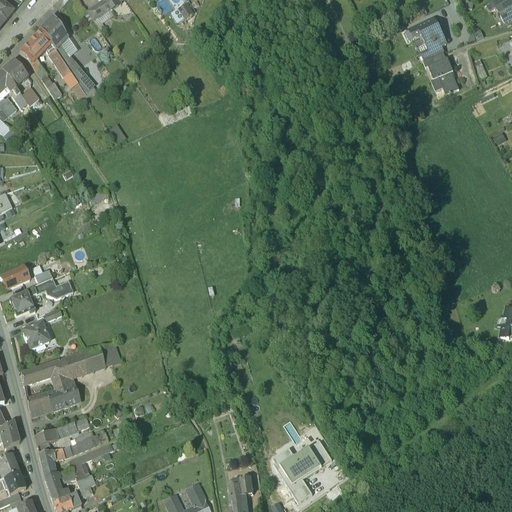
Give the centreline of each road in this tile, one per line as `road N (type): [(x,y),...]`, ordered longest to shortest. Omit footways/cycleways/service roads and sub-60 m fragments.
road 1 (residential): [(322,511),(511,379)]
road 2 (tertiary): [(0,337),(46,511)]
